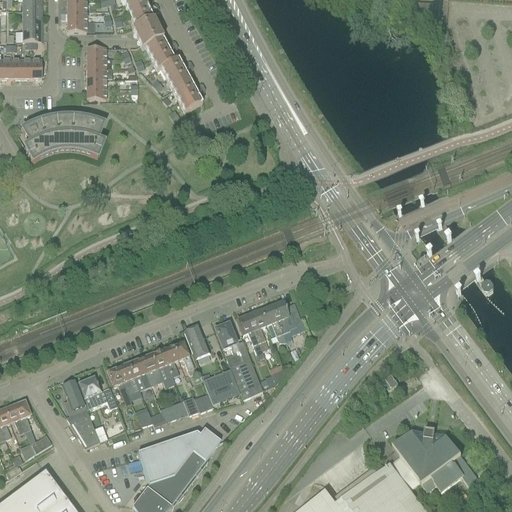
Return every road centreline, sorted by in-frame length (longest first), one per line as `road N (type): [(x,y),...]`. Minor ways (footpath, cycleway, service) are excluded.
road 1 (unclassified): [(24,382),(304,269)]
road 2 (secondary): [(399,291),(349,337),(207,511)]
road 3 (secondary): [(238,511),(366,350),(412,309)]
road 4 (tertiary): [(294,122),(314,171),(399,291)]
road 5 (secondary): [(412,309),(511,441)]
road 6 (tertiary): [(389,246),(294,122)]
road 7 (unclassified): [(24,382),(109,511)]
road 8 (secondary): [(511,412),(427,299)]
road 9 (tertiary): [(228,0),(294,122)]
road 10 (tertiary): [(511,189),(389,246)]
road 11 (unclassified): [(53,42),(136,44),(175,26)]
road 12 (unclassified): [(198,124),(220,109),(175,26)]
road 13 (tertiary): [(511,210),(413,281)]
